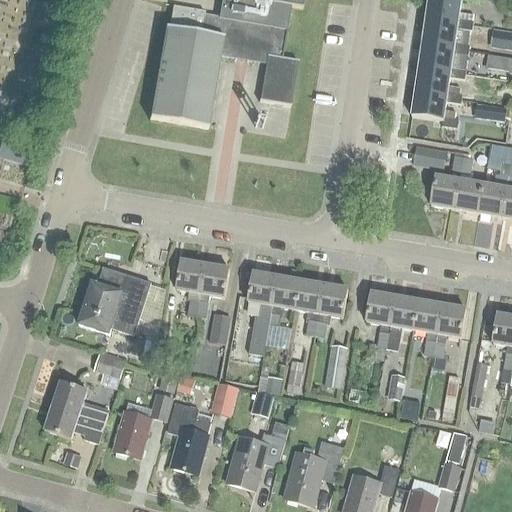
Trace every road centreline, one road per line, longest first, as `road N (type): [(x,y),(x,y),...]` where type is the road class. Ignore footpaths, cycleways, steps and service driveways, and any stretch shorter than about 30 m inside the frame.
road 1 (residential): [(333,240),(62,194)]
road 2 (residential): [(333,240),(370,0)]
road 3 (residential): [(62,194),(120,0)]
road 4 (residential): [(511,270),(333,240)]
road 5 (residential): [(118,511),(0,479)]
